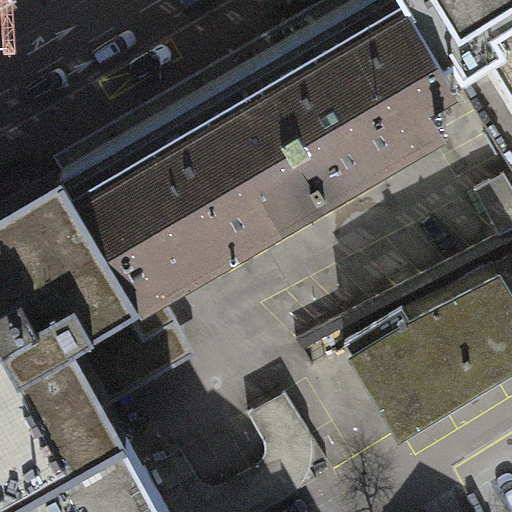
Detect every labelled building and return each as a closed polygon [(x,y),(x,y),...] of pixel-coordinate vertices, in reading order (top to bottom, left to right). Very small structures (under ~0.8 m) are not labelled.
[(135,299),(440,118),(425,93),(454,75),(444,58),(409,0),(344,0),(131,128),(58,171),(135,299)] [(511,0),(409,0),(444,58),(477,38),(511,96),(511,0)] [(0,500),(124,429),(69,335),(135,299),(58,171),(0,201),(0,500)] [(511,187),(491,200),(509,230),(511,228),(511,187)] [(347,334),(402,428),(511,362),(511,291),(497,266),(413,315),(404,301),(347,334)] [(0,511),(170,511),(124,429),(0,500),(0,511)]
